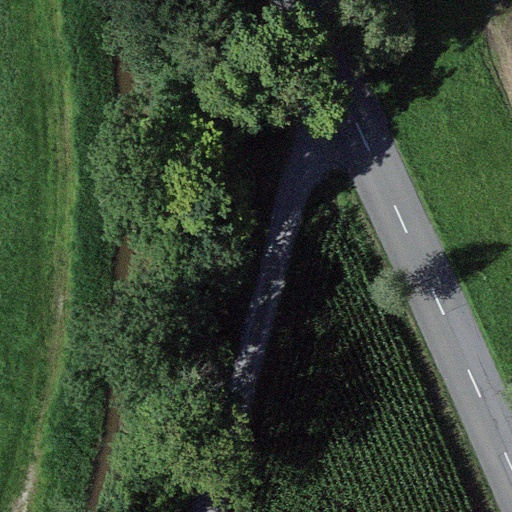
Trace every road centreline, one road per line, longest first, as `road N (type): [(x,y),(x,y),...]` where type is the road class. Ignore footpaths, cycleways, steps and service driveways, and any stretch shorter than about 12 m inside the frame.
road 1 (tertiary): [(299,0),(511,484)]
road 2 (track): [(320,45),(260,341),(212,511)]
